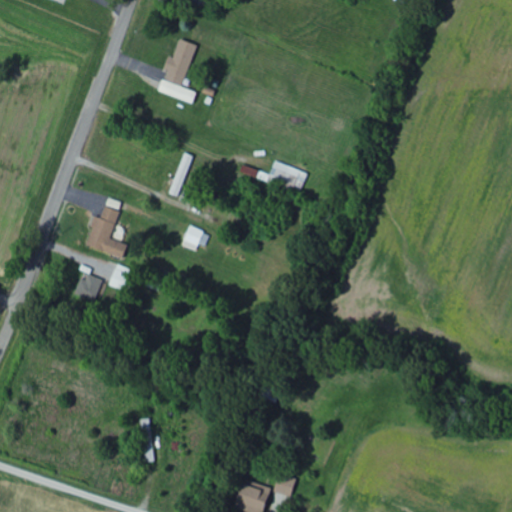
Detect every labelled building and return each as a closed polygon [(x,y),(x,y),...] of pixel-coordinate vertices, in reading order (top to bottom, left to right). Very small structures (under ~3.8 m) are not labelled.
[(203,44),(186,39),(180,58),(175,56),(170,70),(173,71),(165,93),(199,104),(203,92),(189,87),(203,44)] [(199,156),(190,152),(174,193),(183,197),(199,156)] [(313,172),(280,161),(273,183),(306,194),(313,172)] [(125,211),(110,206),(106,218),(101,217),(92,245),(113,252),(125,211)] [(214,234),(196,226),(187,246),(205,253),(214,234)] [(135,293),(142,271),(121,265),(115,287),(135,293)] [(148,419),(150,463),(159,462),(157,419),(148,419)] [(302,478),(284,474),(281,490),(247,483),(243,504),(280,511),(287,511),(291,496),(297,497),(302,478)]
